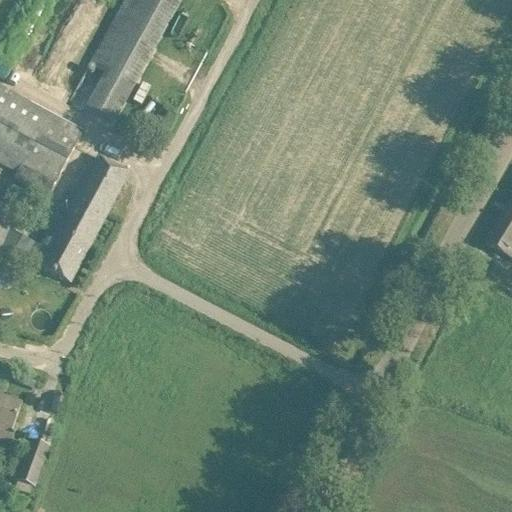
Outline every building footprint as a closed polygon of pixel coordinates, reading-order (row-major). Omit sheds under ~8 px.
[(87,109),(112,123),(179,0),(125,0),(89,65),(106,75),(87,109)] [(0,87),(0,163),(18,173),(13,182),(45,199),(81,130),(0,87)] [(129,174),(111,165),(97,157),(65,215),(55,209),(41,235),(54,241),(48,252),(8,230),(15,214),(0,208),(0,252),(24,264),(26,261),(38,268),(69,285),(129,174)] [(511,261),(511,209),(508,207),(485,245),(511,261)] [(0,396),(0,440),(10,445),(17,426),(14,425),(21,405),(0,396)] [(17,479),(35,486),(49,448),(30,441),(17,479)]
